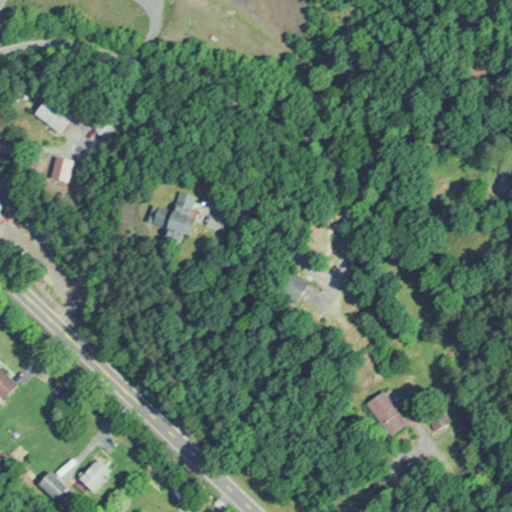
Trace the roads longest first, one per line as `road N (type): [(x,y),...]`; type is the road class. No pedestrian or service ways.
road 1 (residential): [(0,48),(99,42),(322,141),(352,188),(343,275),(333,295),(266,224)]
road 2 (primary): [(255,511),(0,274)]
